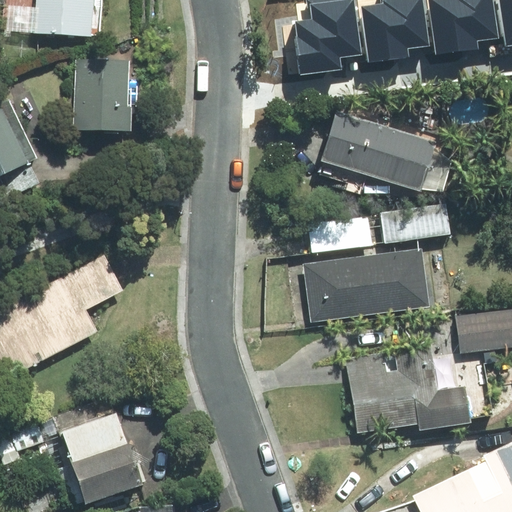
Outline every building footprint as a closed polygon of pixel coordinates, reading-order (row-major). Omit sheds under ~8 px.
[(32,0),(31,33),(85,36),(87,0),(32,0)] [(339,15),(345,73),(418,65),(411,7),(339,15)] [(481,75),(511,71),(511,28),(477,32),(481,75)] [(68,127),(123,130),(125,105),(121,105),(123,60),(72,58),(68,127)] [(0,174),(33,158),(5,98),(0,100),(0,186),(0,185),(0,174)] [(429,141),(329,110),(313,160),(414,191),(429,141)] [(443,204),(377,213),(380,242),(447,234),(443,204)] [(309,252),(367,245),(364,218),(306,226),(309,252)] [(426,307),(419,248),(299,264),(307,323),(426,307)] [(120,290),(102,254),(0,307),(0,380),(96,331),(84,309),(120,290)] [(457,354),(511,347),(511,308),(452,316),(457,354)] [(414,430),(466,423),(460,386),(434,390),(428,343),(391,349),(394,370),(383,372),(380,353),(342,359),(353,434),(413,424),(414,430)] [(80,505),(138,484),(107,398),(50,418),(80,505)] [(417,511),(511,511),(511,440),(480,456),(483,463),(410,497),(417,511)]
